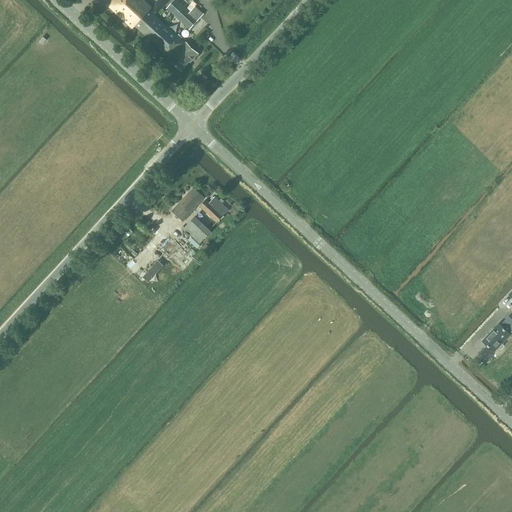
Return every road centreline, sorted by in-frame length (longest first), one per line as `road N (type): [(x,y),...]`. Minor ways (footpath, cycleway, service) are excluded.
road 1 (unclassified): [(511,422),(193,125)]
road 2 (unclassified): [(0,331),(193,125)]
road 3 (unclassified): [(193,125),(55,0)]
road 4 (unclassified): [(193,125),(307,0)]
